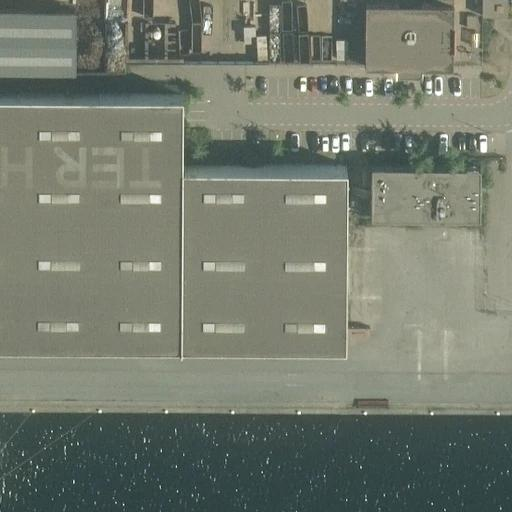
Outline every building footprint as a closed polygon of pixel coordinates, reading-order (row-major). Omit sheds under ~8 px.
[(365,3),(364,66),(395,67),(395,73),(408,74),(421,74),(421,67),(452,67),(452,0),(432,0),(432,4),(365,3)] [(481,0),(471,0),(471,11),(481,11),(481,0)] [(507,15),(507,0),(481,0),(481,15),(507,15)] [(75,68),(75,11),(0,10),(0,70),(75,71),(75,68)] [(476,15),(466,15),(466,28),(476,28),(476,15)] [(345,345),(345,316),(346,166),(346,165),(338,165),(335,165),(332,165),(191,164),(181,164),(182,93),(0,91),(0,342),(58,343),(139,344),(222,344),(303,345),(345,345)] [(437,166),(436,166),(431,166),(426,166),(423,166),(370,165),(370,166),(370,196),(370,201),(370,217),(423,217),(430,217),(436,217),(479,218),(480,166),(437,166)]
